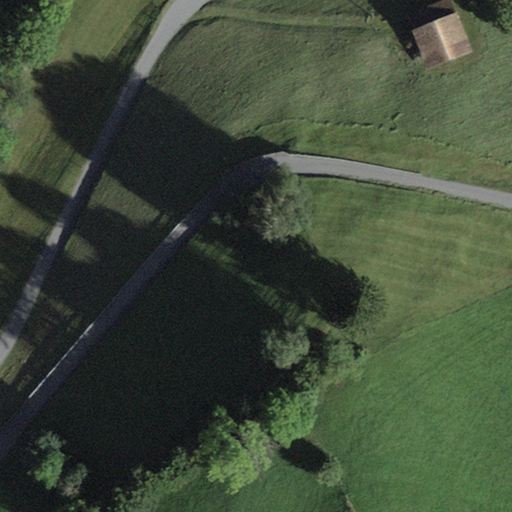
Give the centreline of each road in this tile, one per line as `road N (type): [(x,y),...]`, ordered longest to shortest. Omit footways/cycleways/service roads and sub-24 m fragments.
road 1 (unclassified): [(511,201),(353,168),(257,170),(206,206),(0,444)]
road 2 (unclassified): [(0,351),(143,64),(192,0)]
